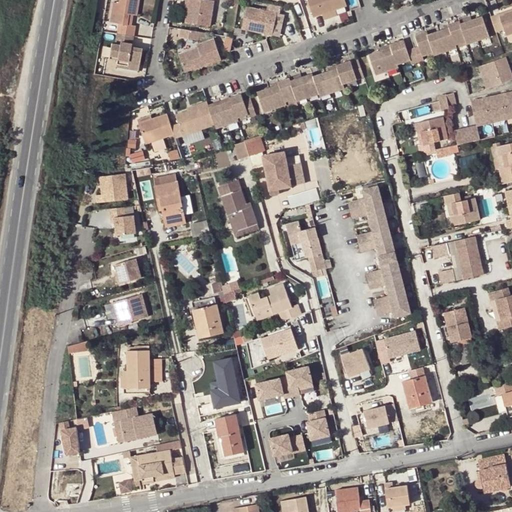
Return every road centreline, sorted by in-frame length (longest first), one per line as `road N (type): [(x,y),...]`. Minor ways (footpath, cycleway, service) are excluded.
road 1 (residential): [(451,83),(395,104),(386,120),(460,448)]
road 2 (primary): [(54,0),(0,358)]
road 3 (residential): [(375,25),(162,91),(155,73),(167,0)]
road 4 (residential): [(269,202),(284,264),(310,285),(355,468)]
road 5 (residential): [(81,232),(50,387),(41,511)]
road 6 (unclassified): [(206,491),(154,240)]
road 7 (residential): [(206,491),(355,468)]
